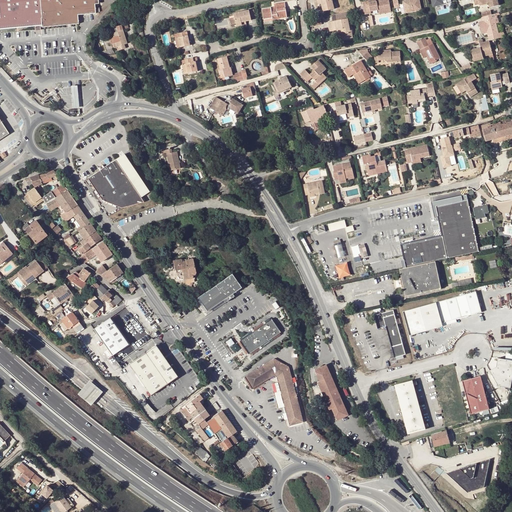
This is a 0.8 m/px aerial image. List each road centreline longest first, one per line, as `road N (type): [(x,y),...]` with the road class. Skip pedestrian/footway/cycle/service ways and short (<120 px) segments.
road 1 (motorway): [(276,495),(226,490),(0,316)]
road 2 (residential): [(452,52),(431,30),(273,62),(270,75),(171,102)]
road 3 (motorway): [(214,511),(82,417),(0,343)]
road 4 (residential): [(253,178),(493,118)]
road 5 (primary): [(73,182),(212,381)]
road 6 (motorway): [(0,369),(179,511)]
road 7 (residential): [(288,230),(488,175)]
road 8 (tertiary): [(437,511),(353,384)]
road 9 (residential): [(104,511),(0,416)]
road 10 (residential): [(299,0),(300,42),(265,38),(212,49)]
road 11 (primary): [(309,466),(261,433),(212,381)]
road 12 (primary): [(212,381),(280,480)]
